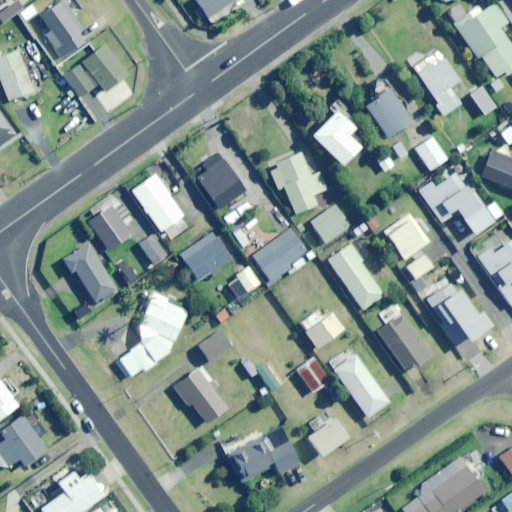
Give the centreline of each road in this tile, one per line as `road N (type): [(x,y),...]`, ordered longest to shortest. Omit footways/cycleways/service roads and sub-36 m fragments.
road 1 (residential): [(0,276),(167,511)]
road 2 (residential): [(511,368),(304,511)]
road 3 (tertiary): [(199,88),(0,231)]
road 4 (tertiary): [(324,0),(199,88)]
